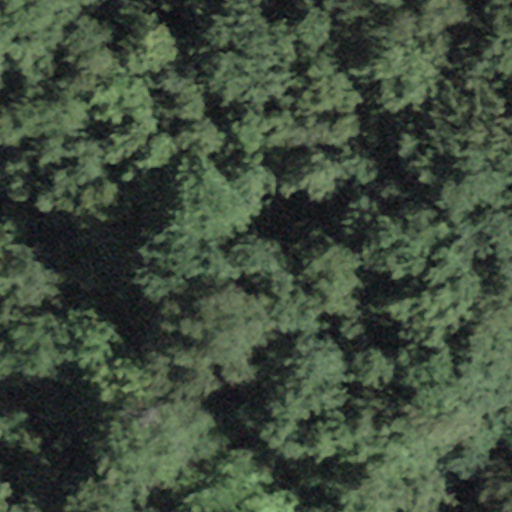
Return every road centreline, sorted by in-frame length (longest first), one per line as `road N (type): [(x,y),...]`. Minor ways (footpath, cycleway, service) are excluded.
road 1 (unclassified): [(0,174),(126,282),(324,511)]
road 2 (unclassified): [(0,360),(61,405),(161,511)]
